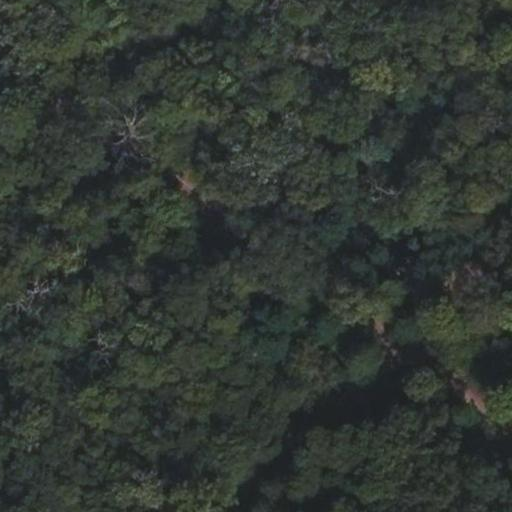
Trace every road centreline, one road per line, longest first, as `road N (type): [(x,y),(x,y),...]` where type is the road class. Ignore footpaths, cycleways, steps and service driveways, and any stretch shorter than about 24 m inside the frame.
road 1 (track): [(0,48),(511,417)]
road 2 (track): [(244,511),(511,230)]
